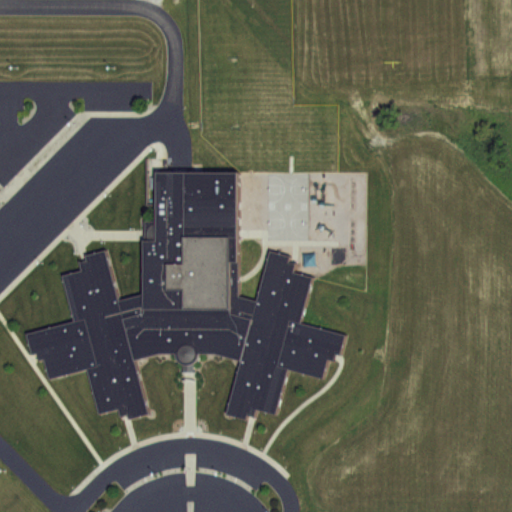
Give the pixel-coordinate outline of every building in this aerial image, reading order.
[(28,328),(32,348),(40,344),(41,353),(46,352),(50,374),(90,363),(102,410),(121,404),(122,409),(131,407),(131,412),(149,406),(136,355),(160,349),(178,349),(181,356),(184,358),(182,362),(195,365),(194,357),(198,354),(199,351),(200,347),(223,347),(242,355),(228,407),(248,413),(248,404),(252,410),(256,402),(277,409),(291,363),(323,372),(329,352),(337,354),(336,346),(342,346),(346,327),(303,314),(313,271),(314,268),(296,265),(298,255),(292,253),(293,248),(272,242),(257,293),(241,288),(241,164),(159,164),(157,230),(145,231),(146,286),(119,292),(107,242),(87,251),(87,258),(82,257),(83,263),(65,269),(76,313),(28,328)] [(511,384),(511,363),(490,363),(490,385),(511,384)] [(476,366),(476,388),(485,388),(485,366),(476,366)] [(454,409),(432,409),(432,428),(454,428),(454,409)] [(491,490),(491,450),(466,450),(466,490),(491,490)]
